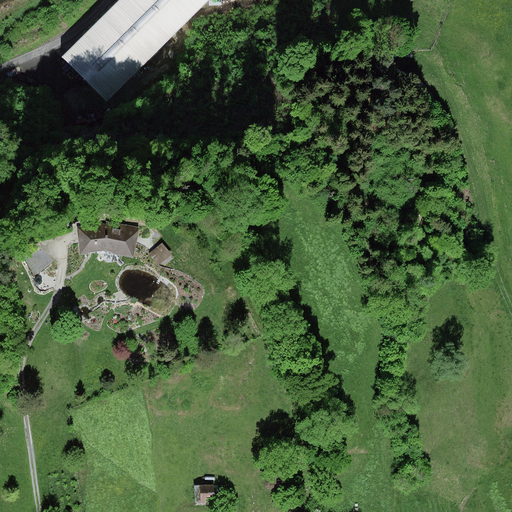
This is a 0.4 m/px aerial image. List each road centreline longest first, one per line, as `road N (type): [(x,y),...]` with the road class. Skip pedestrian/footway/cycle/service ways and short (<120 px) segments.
road 1 (track): [(72,233),(59,241),(58,290),(24,353),(39,511)]
road 2 (unclassified): [(0,67),(70,33),(104,0)]
